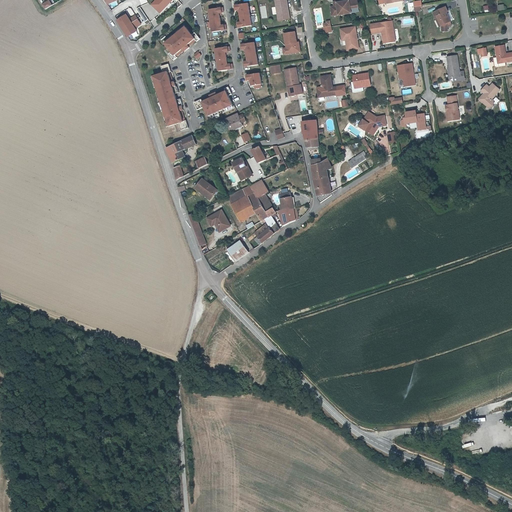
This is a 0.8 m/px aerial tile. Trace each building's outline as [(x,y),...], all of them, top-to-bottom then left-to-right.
[(49,0),(42,4),(45,9),(51,5),(49,0)] [(171,0),(155,0),(151,5),(160,12),(171,0)] [(287,3),(288,3),(287,0),(275,0),(279,20),(291,19),(289,12),(288,12),(287,3)] [(344,2),(344,0),(335,2),(335,6),(332,7),(333,15),(339,14),(339,9),(337,9),(336,3),(344,2)] [(339,9),(339,14),(340,15),(352,13),(351,8),(359,7),(357,0),(345,0),(344,0),(344,2),(336,3),(337,9),(339,9)] [(254,27),(250,3),(235,6),(236,12),(239,11),(241,23),(238,23),(239,29),(254,27)] [(224,7),(209,10),(213,33),(227,31),(226,25),(223,25),(222,14),(225,13),(224,7)] [(434,13),(436,18),(438,17),(442,25),(443,31),(448,31),(448,27),(452,25),(447,12),(445,8),(434,13)] [(126,14),(117,19),(128,36),(136,31),(135,28),(129,19),(126,14)] [(129,19),(135,28),(140,25),(135,15),(129,19)] [(373,34),(383,32),(384,36),(383,36),(384,43),(396,42),(395,37),(393,37),(392,33),(395,33),(393,22),(371,25),(373,34)] [(188,26),(167,43),(170,47),(173,52),(170,54),(175,60),(201,39),(196,32),(194,34),(191,30),(188,26)] [(346,36),(347,40),(348,50),(359,48),(356,27),(341,29),(342,37),(346,36)] [(298,46),(298,43),(296,32),(285,34),(288,48),(289,48),(290,53),(301,52),(300,46),(298,46)] [(260,66),(256,42),(242,45),(243,51),(246,50),(247,62),(245,62),(246,68),(260,66)] [(499,63),(511,60),(511,52),(506,54),(504,45),(496,47),(499,63)] [(231,46),(216,49),(220,72),(234,70),(233,64),(230,64),(229,53),(232,53),(231,46)] [(457,55),(447,57),(449,67),(450,72),(449,73),(449,78),(461,76),(457,55)] [(159,76),(152,78),(168,129),(180,125),(182,131),(190,129),(170,64),(162,67),(164,74),(159,76)] [(404,74),(404,78),(405,86),(416,85),(414,72),(413,72),(413,69),(413,64),(412,64),(399,66),(400,75),(404,74)] [(280,65),(272,67),(273,74),(282,73),(280,65)] [(297,68),(285,70),(287,79),(289,78),(291,87),(289,87),(290,96),(299,94),(297,86),(300,85),(297,68)] [(262,72),(247,75),(248,81),(252,81),(253,87),(264,85),(262,72)] [(356,88),(371,85),(369,73),(354,75),(356,88)] [(325,93),(325,96),(337,95),(337,97),(348,95),(346,85),(331,88),(331,86),(333,84),(331,75),(322,76),(323,86),(322,87),(318,88),(319,94),(325,93)] [(481,91),(484,93),(485,94),(484,96),(483,95),(480,99),(490,108),(494,104),(493,100),(492,99),(500,89),(493,83),(489,87),(487,85),(481,91)] [(242,87),(245,94),(251,91),(248,85),(242,87)] [(202,100),(195,103),(198,110),(205,107),(210,118),(236,106),(231,95),(233,94),(230,87),(226,89),(227,92),(203,102),(202,100)] [(448,97),(449,105),(450,111),(447,112),(449,121),(460,119),(457,96),(448,97)] [(388,98),(389,105),(403,103),(402,97),(388,98)] [(378,129),(377,128),(378,126),(379,127),(387,125),(385,116),(377,117),(370,112),(364,120),(370,124),(366,129),(366,130),(369,131),(368,132),(371,134),(371,133),(374,135),(378,129)] [(407,124),(418,122),(419,130),(427,129),(425,121),(426,121),(424,114),(417,115),(417,112),(412,112),(406,113),(406,116),(406,119),(402,120),(403,124),(407,127),(407,124)] [(238,113),(226,119),(231,132),(244,126),(243,123),(247,121),(244,115),(240,117),(238,113)] [(317,122),(317,120),(303,123),(303,125),(303,128),(305,136),(307,147),(307,148),(320,147),(317,122)] [(364,120),(360,126),(366,130),(366,129),(370,124),(364,120)] [(278,140),(285,138),(282,130),(276,132),(278,140)] [(244,143),(251,140),(247,132),(241,135),(244,143)] [(398,142),(397,139),(396,132),(389,133),(391,144),(398,142)] [(183,158),(180,152),(183,151),(197,144),(194,136),(168,148),(167,149),(170,156),(173,163),(183,158)] [(259,164),(267,160),(260,147),(252,151),(259,164)] [(359,164),(367,159),(364,154),(363,153),(349,162),(352,166),(353,168),(357,166),(359,164)] [(201,169),(209,164),(206,158),(197,162),(201,169)] [(247,167),(245,163),(242,158),(233,163),(235,169),(238,173),(240,171),(245,179),(252,175),(248,167),(247,167)] [(315,180),(319,179),(330,177),(328,168),(332,167),(329,160),(322,163),(312,165),(315,180)] [(181,165),(175,168),(177,180),(184,176),(181,165)] [(319,199),(322,202),(332,195),(333,195),(333,193),(331,186),(330,177),(319,179),(321,187),(317,188),(319,199)] [(203,180),(196,189),(198,190),(202,193),(211,199),(215,194),(213,193),(216,190),(203,180)] [(258,199),(266,195),(270,193),(263,182),(252,187),(255,194),(258,199)] [(251,186),(228,198),(232,205),(255,194),(252,187),(251,186)] [(202,193),(198,190),(196,192),(209,201),(211,199),(202,193)] [(295,208),(293,197),(292,197),(291,192),(281,194),(284,210),(295,208)] [(255,194),(232,205),(241,221),(250,216),(246,209),(253,205),(257,212),(262,221),(269,217),(267,214),(270,212),(275,210),(274,209),(266,196),(266,195),(258,199),(255,194)] [(253,205),(246,209),(250,216),(257,212),(253,205)] [(297,219),(295,208),(284,210),(284,214),(281,215),(284,226),(289,223),(297,219)] [(229,223),(222,211),(208,219),(212,227),(216,225),(218,223),(220,224),(219,225),(223,231),(227,228),(225,225),(229,223)] [(272,215),(270,212),(267,214),(269,217),(266,219),(268,223),(271,227),(260,236),(257,238),(261,244),(280,229),(280,228),(272,215)] [(195,214),(190,217),(201,246),(207,244),(195,214)] [(271,227),(268,223),(256,232),(260,236),(271,227)] [(230,252),(243,242),(241,240),(229,250),(229,251),(230,252)] [(241,260),(250,252),(243,242),(230,252),(238,262),(241,260)] [(230,252),(229,251),(228,252),(236,263),(238,262),(230,252)]
